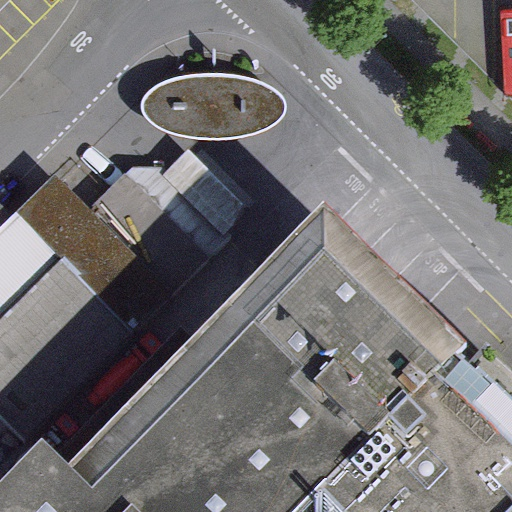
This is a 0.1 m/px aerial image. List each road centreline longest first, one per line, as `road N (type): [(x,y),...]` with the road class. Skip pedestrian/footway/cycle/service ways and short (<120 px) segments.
road 1 (residential): [(511,240),(267,0)]
road 2 (residential): [(0,144),(141,0)]
